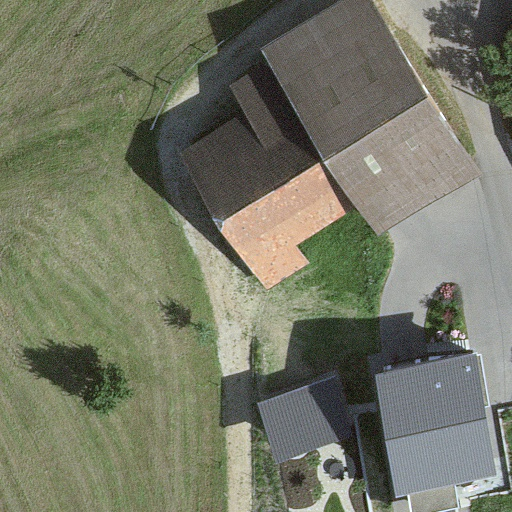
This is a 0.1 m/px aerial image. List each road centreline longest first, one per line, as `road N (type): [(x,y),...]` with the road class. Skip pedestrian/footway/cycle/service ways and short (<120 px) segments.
road 1 (track): [(246,511),(254,389),(274,346),(319,320),(511,266)]
road 2 (track): [(481,0),(476,90),(511,227)]
